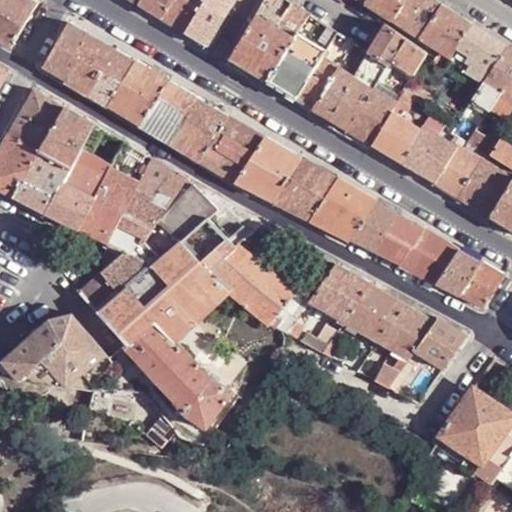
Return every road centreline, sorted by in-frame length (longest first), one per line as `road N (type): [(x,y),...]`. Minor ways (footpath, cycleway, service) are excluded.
road 1 (residential): [(497,334),(267,218),(23,77)]
road 2 (tertiary): [(204,76),(511,258)]
road 3 (residential): [(300,361),(422,425),(497,334)]
road 4 (residential): [(0,340),(48,273),(50,243),(0,215)]
road 5 (tertiary): [(75,0),(204,76)]
